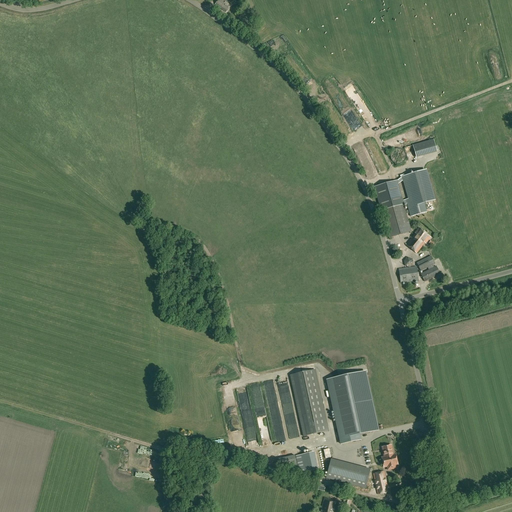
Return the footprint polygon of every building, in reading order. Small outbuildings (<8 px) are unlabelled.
[(226,12),(232,5),(225,0),(218,0),(215,4),(226,12)] [(414,143),(418,157),(439,152),(435,137),(414,143)] [(408,157),(408,155),(407,154),(407,152),(406,151),(404,150),(403,149),(402,149),(400,148),(398,149),(397,149),(395,150),(394,151),(393,152),(392,153),(392,155),(391,156),(392,158),(392,159),(393,161),(394,162),(395,163),(396,164),(397,164),(399,165),(401,165),(402,164),(404,164),(405,163),(406,161),(407,160),(408,158),(408,157)] [(378,149),(372,152),(377,163),(384,160),(378,149)] [(424,171),(402,177),(408,199),(403,201),(404,204),(404,205),(407,204),(411,217),(426,212),(424,203),(433,201),(424,171)] [(397,181),(375,187),(382,211),(404,204),(403,201),(397,181)] [(404,204),(382,211),(389,238),(411,231),(404,205),(404,204)] [(419,228),(415,233),(416,234),(407,245),(417,253),(425,243),(426,243),(431,237),(419,228)] [(440,274),(436,266),(421,274),(425,281),(440,274)] [(417,267),(399,269),(401,283),(419,280),(417,267)] [(315,370),(296,374),(309,435),(328,431),(315,370)] [(366,372),(327,380),(341,444),(360,440),(359,434),(378,430),(366,372)] [(309,435),(296,374),(290,375),(303,436),(309,435)] [(381,457),(383,468),(387,468),(387,471),(397,469),(396,466),(398,465),(396,454),(394,454),(392,445),(381,447),(383,456),(381,457)] [(313,452),(295,456),(298,466),(299,474),(317,470),(313,452)] [(370,470),(355,466),(350,485),(365,488),(370,470)] [(378,494),(389,492),(383,467),(372,469),(378,494)] [(351,507),(352,502),(353,498),(344,496),(343,502),(342,505),(351,507)] [(334,511),(337,501),(324,498),(320,511),(334,511)]
